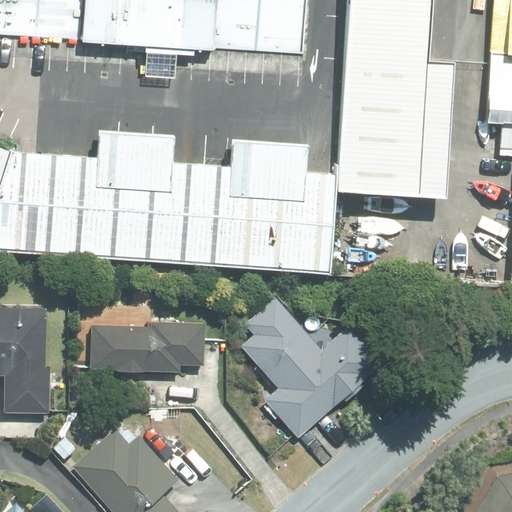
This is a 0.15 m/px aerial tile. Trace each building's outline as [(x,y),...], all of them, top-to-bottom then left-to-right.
[(0,0),(0,30),(126,39),(125,47),(144,48),(143,72),(172,74),(174,49),(192,50),(192,43),(211,44),(211,46),(301,52),(306,0),(0,0)] [(424,49),(426,0),(344,0),(333,183),(444,189),(452,51),(424,49)] [(511,151),(511,234),(509,281),(511,281),(511,0),(491,0),(484,115),(500,116),(497,150),(511,151)] [(227,157),(171,154),(172,126),(95,121),(94,150),(15,145),(0,138),(0,243),(328,264),(334,165),(304,163),(306,136),(228,132),(227,157)] [(357,378),(379,359),(346,320),(319,345),(273,292),(243,318),(253,331),(240,342),(277,385),(263,397),(296,434),(342,395),(343,397),(361,382),(357,378)] [(0,371),(3,371),(3,410),(47,410),(48,362),(42,361),(43,302),(0,301),(0,371)] [(89,365),(115,365),(115,366),(177,368),(178,359),(201,360),(202,318),(150,318),(150,321),(89,320),(89,365)] [(70,462),(113,511),(179,511),(159,489),(175,475),(138,431),(126,441),(113,425),(70,462)] [(472,511),(511,511),(511,469),(499,473),(472,511)] [(0,511),(27,511),(14,496),(0,508),(0,511)]
